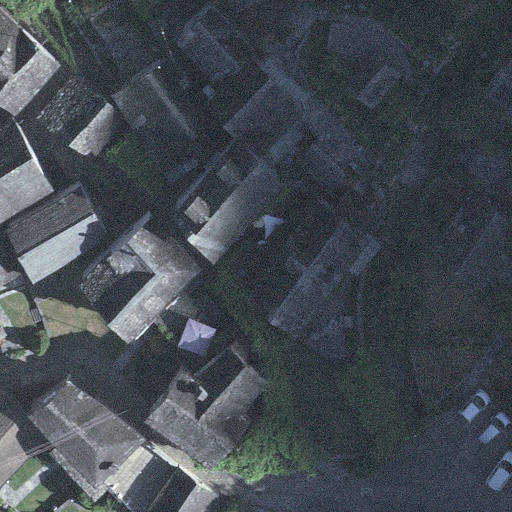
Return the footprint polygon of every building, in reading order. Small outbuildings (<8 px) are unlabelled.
[(240,0),(273,30),(291,18),(286,0),(240,0)] [(260,61),(210,6),(166,46),(215,102),(260,61)] [(52,59),(0,14),(0,86),(17,101),(52,59)] [(401,75),(376,53),(345,89),(370,111),(401,75)] [(196,137),(154,68),(109,95),(152,164),(196,137)] [(316,113),(277,72),(220,130),(228,136),(269,171),(316,113)] [(118,117),(72,79),(34,120),(85,155),(118,117)] [(0,222),(52,191),(12,119),(0,127),(0,222)] [(228,136),(165,218),(212,264),(278,178),(269,171),(228,136)] [(0,227),(0,230),(31,284),(112,238),(80,182),(0,227)] [(511,187),(499,206),(475,189),(430,243),(480,278),(511,243),(511,187)] [(322,198),(252,284),(297,320),(367,234),(322,198)] [(105,326),(126,344),(202,268),(149,219),(78,285),(107,324),(105,326)] [(0,281),(19,275),(0,239),(0,281)] [(243,415),(266,383),(229,348),(191,375),(179,367),(143,423),(209,470),(250,420),(243,415)] [(47,453),(94,502),(144,439),(68,383),(26,417),(43,437),(54,448),(47,453)] [(0,485),(43,437),(26,417),(0,394),(0,485)] [(207,511),(215,501),(176,474),(149,511),(207,511)]
